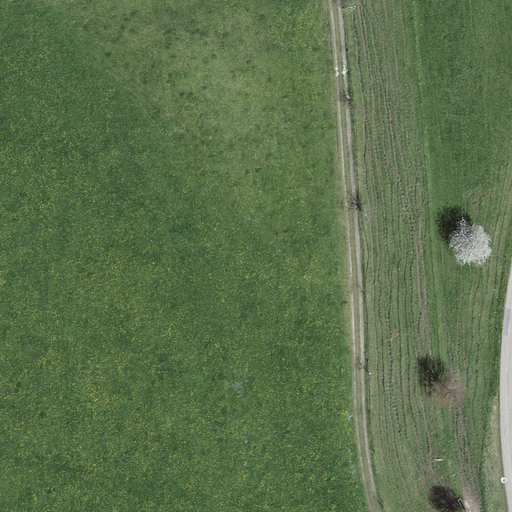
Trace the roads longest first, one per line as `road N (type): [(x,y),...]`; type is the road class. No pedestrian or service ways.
road 1 (track): [(334,0),(375,511)]
road 2 (unclassified): [(511,468),(511,318)]
